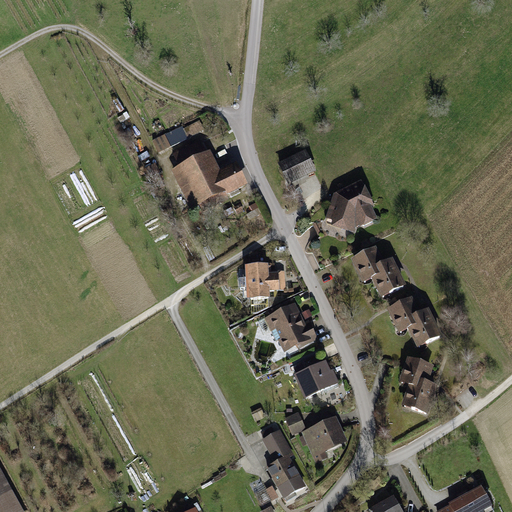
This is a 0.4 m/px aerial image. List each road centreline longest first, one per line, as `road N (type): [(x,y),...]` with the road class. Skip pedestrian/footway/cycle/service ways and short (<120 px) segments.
road 1 (residential): [(257,0),(243,120),(248,154),(359,382),(365,412),(358,470)]
road 2 (track): [(284,228),(0,406)]
road 3 (track): [(243,120),(149,83),(82,32),(61,26),(0,52)]
road 4 (residential): [(470,414),(358,470)]
